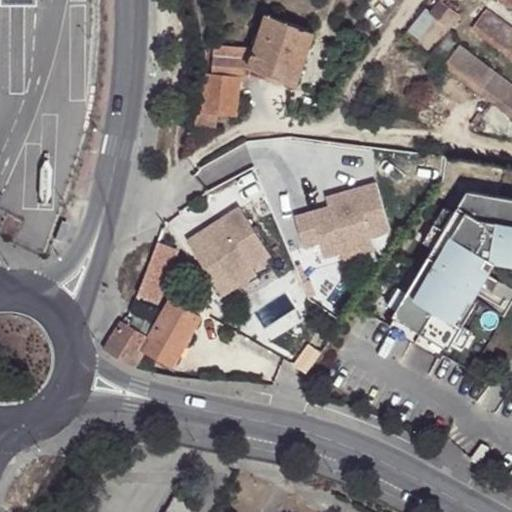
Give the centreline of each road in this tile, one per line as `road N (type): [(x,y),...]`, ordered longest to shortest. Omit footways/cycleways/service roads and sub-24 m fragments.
road 1 (unclassified): [(183,409),(343,446),(473,511)]
road 2 (residential): [(130,0),(131,70),(105,200)]
road 3 (residential): [(77,335),(105,200)]
road 4 (residential): [(105,200),(81,251),(34,294)]
